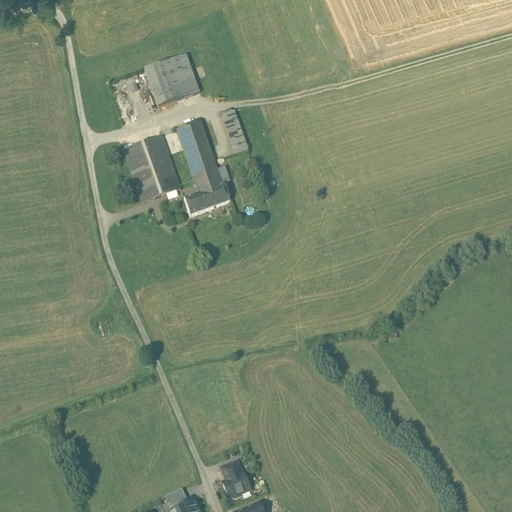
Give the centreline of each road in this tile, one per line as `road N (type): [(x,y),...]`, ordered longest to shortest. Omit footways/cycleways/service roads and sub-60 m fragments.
road 1 (unclassified): [(199,460),(109,259),(60,19),(41,7),(0,16)]
road 2 (track): [(511,36),(323,90),(216,110)]
road 3 (track): [(86,143),(216,110)]
